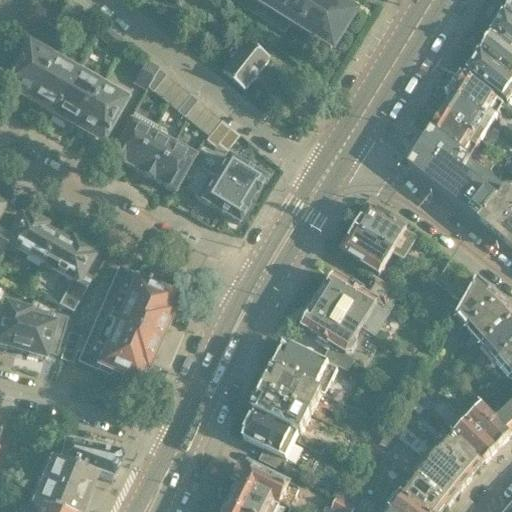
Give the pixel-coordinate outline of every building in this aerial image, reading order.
[(251,0),(249,4),(267,15),(269,12),(290,26),(331,51),(354,14),(331,0),(251,0)] [(57,26),(68,33),(80,12),(69,6),(57,26)] [(511,23),(504,16),(492,36),(511,52),(511,23)] [(97,38),(108,47),(114,38),(103,30),(97,38)] [(511,52),(492,36),(480,54),(511,80),(511,79),(511,52)] [(119,56),(126,47),(114,38),(108,47),(119,56)] [(2,92),(17,100),(18,98),(28,103),(52,62),(28,48),(31,43),(30,43),(12,73),(11,73),(4,86),(5,86),(2,92)] [(245,94),(270,62),(249,45),(240,55),(236,52),(231,59),(234,62),(223,76),(245,94)] [(469,73),(468,74),(507,104),(511,97),(511,79),(511,80),(480,54),(476,60),(472,61),(468,68),(469,73)] [(52,62),(28,103),(38,109),(36,111),(50,119),(76,75),(52,62)] [(133,86),(144,92),(146,90),(157,71),(146,65),(133,86)] [(152,95),(165,79),(159,73),(157,72),(157,71),(146,90),(152,95)] [(76,75),(50,119),(65,128),(66,125),(76,131),(99,89),(76,75)] [(457,90),(454,97),(492,127),(504,107),(466,77),(464,80),(460,81),(456,87),(457,90)] [(99,89),(76,131),(86,136),(84,139),(99,147),(103,142),(111,130),(110,129),(127,98),(124,103),(99,89)] [(454,97),(443,114),(481,144),(492,127),(454,97)] [(197,104),(190,98),(183,106),(190,112),(197,104)] [(184,120),(190,112),(183,106),(176,114),(184,120)] [(433,130),(431,132),(470,162),(481,144),(443,114),(439,120),(435,120),(432,126),(433,130)] [(131,172),(155,128),(133,116),(109,160),(123,167),(124,167),(131,171),(130,171),(131,172)] [(214,151),(230,131),(221,124),(205,143),(214,151)] [(154,183),(173,147),(152,136),(156,129),(155,128),(131,172),(132,172),(132,171),(140,175),(139,176),(153,184),(154,183)] [(507,190),(470,162),(431,132),(408,169),(479,223),(507,191),(507,190)] [(190,167),(194,159),(173,147),(154,183),(161,187),(160,188),(174,195),(184,178),(191,182),(197,171),(190,167)] [(256,197),(265,182),(252,174),(253,174),(246,170),(227,159),(214,181),(207,176),(207,177),(250,203),(254,197),(256,197)] [(250,203),(207,177),(193,199),(219,215),(218,215),(225,219),(238,227),(247,211),(246,210),(250,203)] [(511,195),(507,191),(479,223),(511,250),(511,195)] [(369,211),(355,233),(393,256),(404,263),(418,240),(369,211)] [(11,237),(1,232),(0,234),(0,257),(7,246),(41,266),(56,241),(41,233),(43,229),(27,219),(25,224),(20,221),(11,237)] [(355,233),(342,255),(379,278),(393,256),(355,233)] [(70,249),(56,241),(41,266),(75,286),(68,299),(78,305),(91,283),(81,277),(90,261),(86,258),(88,254),(72,245),(70,249)] [(80,340),(68,336),(60,362),(72,366),(76,353),(81,355),(77,365),(109,379),(112,374),(136,385),(142,371),(146,372),(151,361),(152,360),(155,359),(154,355),(154,354),(154,353),(163,335),(163,334),(167,332),(165,329),(166,328),(165,327),(170,316),(166,314),(172,300),(148,290),(150,285),(118,271),(85,346),(79,343),(80,340)] [(462,271),(449,296),(465,307),(477,284),(466,275),(462,271)] [(385,307),(393,295),(373,283),(367,292),(353,283),(350,289),(333,278),(327,279),(323,285),(326,290),(317,304),(363,332),(370,336),(388,309),(385,307)] [(501,305),(477,284),(465,307),(458,323),(467,334),(501,305)] [(363,332),(317,304),(309,318),(303,318),(299,324),(301,329),(301,330),(318,341),(315,346),(328,353),(323,362),(348,373),(355,362),(347,356),(363,332)] [(511,324),(511,317),(501,305),(467,334),(482,351),(511,324)] [(18,353),(29,315),(4,307),(0,322),(0,350),(5,351),(5,349),(18,353)] [(43,360),(53,327),(56,317),(31,310),(29,315),(18,353),(27,355),(27,358),(40,362),(41,359),(43,360)] [(511,353),(511,324),(482,351),(496,367),(511,353)] [(337,373),(290,350),(285,348),(281,357),(279,358),(277,359),(276,360),(275,362),(274,364),(273,366),(273,368),(273,370),(274,372),(273,372),(321,397),(325,398),(337,373)] [(511,381),(511,353),(496,367),(510,384),(511,381)] [(321,397),(273,372),(269,381),(264,381),(259,392),(311,418),(321,397)] [(311,418),(259,392),(254,402),(257,406),(252,415),(255,416),(299,438),(301,439),(311,418)] [(476,409),(462,424),(494,456),(498,452),(508,442),(494,427),(476,409)] [(508,442),(511,438),(511,411),(494,427),(508,442)] [(286,463),(299,438),(255,416),(251,425),(247,427),(246,428),(245,430),(243,432),(243,440),(243,441),(264,452),(259,463),(281,473),(286,463)] [(494,456),(462,424),(449,439),(482,469),(494,456)] [(325,450),(305,441),(301,439),(298,445),(321,457),(325,450)] [(482,469),(449,439),(436,453),(470,483),(477,475),(482,469)] [(122,465),(118,457),(62,445),(57,466),(96,479),(111,485),(122,465)] [(470,483),(436,453),(424,468),(458,497),(470,483)] [(82,511),(96,479),(57,466),(50,463),(30,511),(34,511),(82,511)] [(458,497),(424,468),(411,483),(447,511),(458,497)] [(232,485),(236,486),(280,509),(287,511),(290,511),(300,494),(255,471),(252,476),(240,470),(232,485)] [(446,511),(447,511),(411,483),(399,499),(416,511),(446,511)] [(236,486),(232,494),(225,507),(234,511),(278,511),(280,509),(236,486)] [(355,511),(363,497),(341,486),(334,500),(355,511)] [(416,511),(399,499),(395,496),(390,502),(395,505),(390,511),(416,511)] [(331,511),(354,511),(355,511),(334,500),(329,510),(331,511)]
